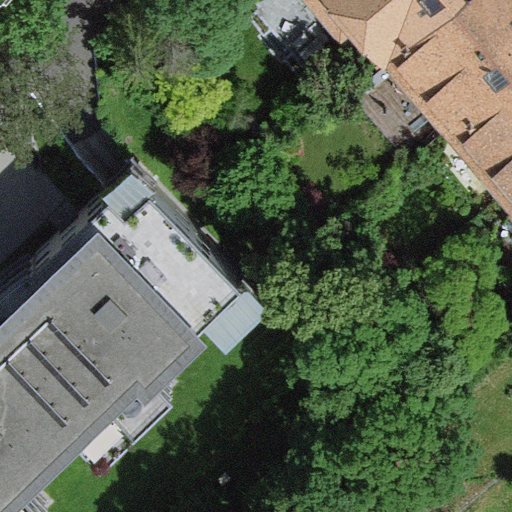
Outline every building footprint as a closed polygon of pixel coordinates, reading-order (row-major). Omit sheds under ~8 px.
[(361,0),(398,42),(445,0),(361,0)] [(511,72),(511,0),(445,0),(398,42),(461,117),(511,72)] [(511,72),(461,117),(511,179),(511,72)] [(0,504),(241,277),(140,171),(0,302),(0,504)] [(449,485),(440,475),(431,475),(421,484),(421,492),(429,502),(438,503),(448,494),(449,485)]
